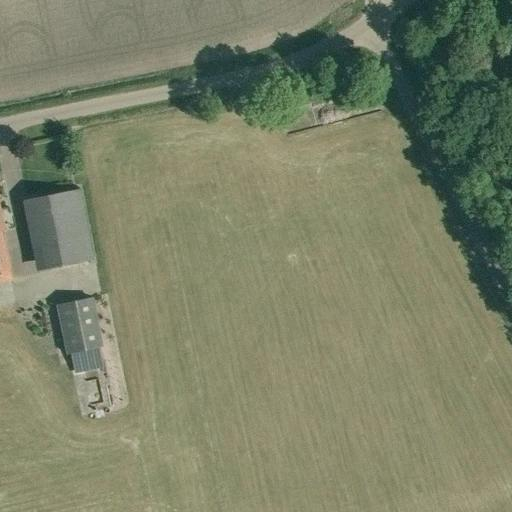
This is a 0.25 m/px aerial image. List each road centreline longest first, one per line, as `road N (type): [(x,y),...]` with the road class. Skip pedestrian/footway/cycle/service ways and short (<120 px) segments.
road 1 (unclassified): [(0,126),(273,71),(376,29)]
road 2 (unclassified): [(511,296),(376,29)]
